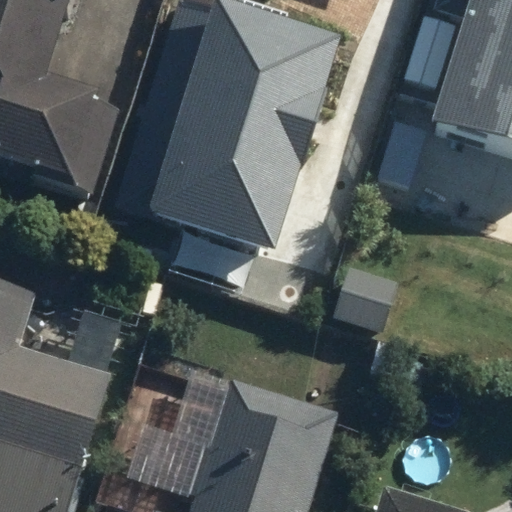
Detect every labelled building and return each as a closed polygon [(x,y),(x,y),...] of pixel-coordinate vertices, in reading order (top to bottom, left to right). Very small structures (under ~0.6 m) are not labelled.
[(0,0),(0,189),(83,214),(110,124),(29,99),(59,0),(0,0)] [(511,0),(418,0),(369,148),(511,196),(511,0)] [(106,228),(280,286),(353,65),(180,8),(106,228)] [(394,292),(334,272),(313,333),(374,353),(394,292)] [(24,301),(0,293),(0,511),(59,511),(99,385),(7,356),(24,301)] [(301,511),(330,422),(227,389),(187,511),(301,511)] [(407,511),(370,497),(364,511),(407,511)]
